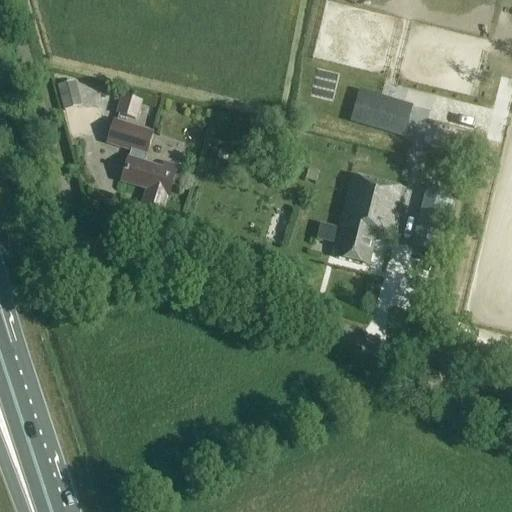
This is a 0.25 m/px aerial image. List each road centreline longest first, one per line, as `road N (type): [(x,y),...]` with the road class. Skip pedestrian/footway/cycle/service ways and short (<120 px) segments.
road 1 (unclassified): [(85,268),(161,269),(283,308),(340,329),(511,421)]
road 2 (trunk): [(62,511),(0,276)]
road 3 (trunk): [(48,511),(0,361)]
